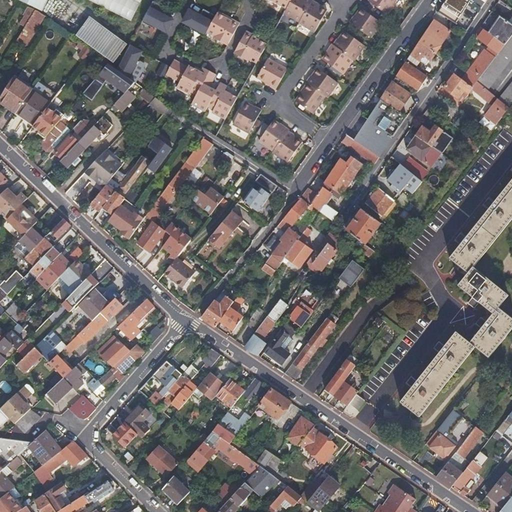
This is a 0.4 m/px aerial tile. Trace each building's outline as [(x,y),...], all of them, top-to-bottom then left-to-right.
[(7,7),(12,10),(17,2),(11,0),(7,0),(6,4),(7,7)] [(47,0),(15,0),(42,12),(47,0)] [(87,0),(131,21),(141,0),(87,0)] [(291,0),(287,8),(284,12),(300,21),(299,22),(315,31),(327,9),(319,5),(319,4),(313,0),(291,0)] [(368,0),(369,0),(386,13),(387,13),(396,0),(368,0)] [(481,9),(481,8),(470,1),(470,0),(446,0),(438,12),(456,24),(468,6),(478,13),(481,9)] [(481,8),(486,0),(470,0),(470,1),(481,8)] [(165,8),(152,1),(141,22),(152,28),(154,26),(166,32),(171,23),(172,20),(169,18),(161,14),(165,8)] [(382,22),(381,21),(361,7),(355,15),(354,14),(349,21),(372,37),(374,33),(382,22)] [(207,31),(215,16),(203,9),(199,15),(192,12),(189,10),(187,12),(182,22),(194,28),(193,30),(204,36),(207,31)] [(38,11),(35,10),(32,15),(41,21),(44,16),(38,11)] [(226,14),(218,10),(215,16),(207,31),(215,35),(222,38),(221,40),(228,44),(240,21),(232,18),(232,20),(225,16),(226,14)] [(505,45),(511,35),(511,12),(506,21),(491,11),(480,26),(484,29),(505,45)] [(75,34),(112,61),(126,41),(89,16),(75,34)] [(434,19),(419,41),(436,53),(451,31),(434,19)] [(28,22),(17,40),(26,46),(37,28),(28,22)] [(479,36),(484,29),(480,26),(476,33),(479,36)] [(472,87),(472,88),(477,82),(505,45),(484,29),(479,36),(478,38),(490,47),(492,48),(489,53),(487,51),(485,50),(462,80),(472,87)] [(250,57),(257,61),(266,45),(268,42),(260,37),(259,39),(253,36),(254,34),(246,30),(234,52),(242,56),(243,53),(250,57)] [(343,72),(354,58),(355,58),(365,44),(344,30),(339,38),(338,37),(333,43),(332,43),(327,49),(329,50),(323,58),(343,72)] [(488,90),(511,58),(511,36),(477,82),(479,84),(489,92),(490,91),(488,90)] [(436,53),(419,41),(407,59),(417,66),(420,61),(426,64),(430,59),(431,60),(436,53)] [(80,42),(79,42),(76,46),(81,50),(77,56),(83,60),(91,50),(83,44),(80,42)] [(141,52),(129,46),(117,69),(130,79),(137,65),(135,64),(141,52)] [(288,68),(268,57),(258,75),(270,82),(270,83),(277,87),(288,68)] [(407,59),(396,76),(418,91),(419,91),(425,86),(428,87),(432,80),(415,68),(417,66),(407,59)] [(4,60),(0,66),(10,73),(15,66),(4,60)] [(165,74),(179,82),(187,67),(173,60),(165,74)] [(213,110),(226,117),(238,95),(226,88),(228,84),(222,80),(217,88),(211,85),(217,72),(211,69),(204,66),(202,70),(189,63),(187,67),(179,82),(177,85),(190,92),(191,90),(198,93),(193,102),(206,109),(208,105),(214,108),(213,110)] [(313,111),(325,93),(327,95),(338,80),(317,66),(311,74),(310,73),(306,80),(307,80),(302,87),(303,88),(296,99),(313,111)] [(468,94),(472,87),(462,80),(455,74),(444,88),(458,99),(459,99),(461,100),(464,96),(465,98),(468,94)] [(32,89),(14,76),(13,77),(0,97),(0,99),(17,112),(32,90),(32,89)] [(418,91),(396,76),(380,100),(399,112),(411,95),(418,92),(418,91)] [(32,90),(17,112),(26,119),(25,121),(28,124),(29,121),(34,125),(47,107),(50,104),(57,95),(38,81),(32,89),(32,90)] [(477,82),(472,88),(493,104),(485,113),(497,123),(509,108),(510,108),(497,98),(491,93),(489,92),(479,84),(477,82)] [(511,82),(499,99),(509,107),(511,103),(511,82)] [(155,98),(144,89),(140,93),(150,103),(155,98)] [(135,97),(128,90),(114,105),(121,112),(135,97)] [(170,108),(166,106),(155,98),(150,103),(165,115),(170,108)] [(0,99),(0,103),(15,114),(17,112),(0,99)] [(254,105),(245,100),(234,122),(250,131),(262,108),(255,104),(254,105)] [(380,100),(354,140),(355,141),(379,157),(406,117),(399,112),(380,100)] [(34,125),(33,127),(39,132),(38,133),(45,139),(55,126),(64,116),(61,113),(56,109),(54,112),(47,107),(34,125)] [(176,112),(170,108),(165,115),(171,119),(176,112)] [(64,116),(55,126),(62,132),(76,115),(69,110),(67,113),(64,116)] [(17,112),(15,114),(25,121),(26,119),(17,112)] [(186,119),(176,112),(171,119),(181,126),(186,119)] [(296,132),(289,127),(290,126),(284,122),(283,123),(275,117),(260,137),(275,148),(274,149),(289,159),(303,139),(295,133),(296,132)] [(83,137),(96,123),(94,121),(86,122),(78,130),(81,133),(80,134),(83,137)] [(78,143),(84,149),(100,133),(96,129),(99,126),(96,123),(83,137),(79,142),(78,143)] [(433,146),(443,132),(444,131),(436,125),(431,132),(423,126),(417,135),(433,146)] [(45,139),(39,146),(50,155),(55,149),(66,136),(62,132),(55,126),(45,139)] [(443,132),(433,146),(442,153),(443,154),(454,138),(446,133),(445,134),(443,132)] [(464,132),(463,132),(458,140),(466,145),(471,138),(467,135),(464,132)] [(432,167),(442,153),(433,146),(417,135),(407,150),(432,167)] [(55,153),(62,160),(78,143),(79,142),(72,136),(55,153)] [(195,168),(213,144),(204,137),(152,208),(147,216),(154,221),(185,179),(194,167),(195,168)] [(157,137),(149,147),(158,154),(159,154),(148,169),(155,173),(173,150),(157,137)] [(479,145),(471,138),(466,145),(474,151),(479,145)] [(379,157),(355,141),(350,148),(374,165),(379,157)] [(62,160),(60,161),(66,168),(84,149),(78,143),(62,160)] [(106,149),(102,154),(108,159),(110,157),(122,167),(124,163),(106,149)] [(132,170),(118,188),(120,189),(125,193),(149,161),(144,157),(149,151),(147,150),(132,170)] [(223,170),(233,157),(226,152),(225,153),(216,164),(223,170)] [(84,173),(92,179),(94,176),(106,186),(122,167),(110,157),(108,159),(102,154),(95,161),(84,173)] [(341,160),(333,171),(352,185),(354,182),(352,181),(362,166),(354,159),(355,157),(353,156),(347,164),(341,160)] [(408,157),(402,165),(421,180),(426,174),(420,169),(421,167),(408,157)] [(48,174),(56,165),(51,161),(43,169),(48,174)] [(421,180),(402,165),(400,164),(387,180),(392,184),(390,186),(399,193),(404,187),(413,193),(422,181),(421,180)] [(202,173),(195,168),(194,167),(185,179),(194,185),(202,173)] [(333,171),(318,194),(312,203),(311,205),(314,207),(318,210),(332,220),(337,213),(332,209),(334,206),(328,202),(333,195),(339,199),(348,186),(350,188),(352,185),(333,171)] [(84,173),(82,175),(90,181),(92,179),(84,173)] [(255,180),(273,192),(277,185),(261,173),(255,180)] [(94,176),(92,179),(104,188),(106,186),(94,176)] [(205,194),(211,186),(214,182),(206,177),(197,188),(205,194)] [(511,179),(494,202),(489,208),(467,237),(462,243),(449,258),(468,273),(458,285),(472,296),(478,301),(483,305),(492,312),(486,320),(481,326),(466,345),(455,336),(446,346),(441,352),(417,380),(412,387),(401,400),(419,416),(477,347),(488,357),(500,342),(511,327),(511,318),(498,307),(508,295),(498,287),(473,267),(511,218),(511,179)] [(104,188),(91,204),(100,211),(102,210),(103,207),(115,192),(106,186),(104,188)] [(217,206),(225,196),(211,186),(205,194),(197,188),(191,197),(212,212),(217,206)] [(243,201),(258,212),(271,194),(262,187),(258,192),(253,188),(243,201)] [(318,194),(308,187),(302,195),(301,197),(311,205),(312,203),(318,194)] [(9,195),(13,192),(12,192),(8,188),(0,195),(0,204),(3,207),(1,209),(10,217),(19,208),(21,206),(18,203),(9,195)] [(115,192),(103,207),(113,215),(120,205),(124,199),(121,196),(117,193),(120,189),(118,188),(115,192)] [(394,200),(379,188),(375,194),(372,197),(367,204),(368,205),(364,211),(378,220),(381,216),(382,216),(394,201),(394,200)] [(27,199),(21,193),(18,197),(13,192),(9,195),(18,203),(21,206),(26,199),(27,199)] [(225,197),(220,203),(224,206),(229,200),(225,197)] [(312,211),(314,207),(311,205),(301,197),(278,225),(287,232),(281,239),(283,241),(281,243),(266,263),(276,270),(282,262),(283,261),(285,257),(300,236),(307,227),(303,224),(297,233),(290,228),(298,218),(301,220),(305,214),(303,212),(307,208),(312,211)] [(489,208),(494,202),(489,198),(484,204),(489,208)] [(120,233),(129,239),(144,220),(135,213),(133,215),(130,212),(120,205),(113,215),(111,217),(108,221),(117,228),(122,231),(120,233)] [(133,215),(135,213),(142,208),(138,205),(130,212),(133,215)] [(26,211),(21,206),(19,208),(10,217),(8,220),(25,236),(32,227),(37,222),(32,217),(33,215),(27,210),(26,211)] [(103,207),(102,210),(111,217),(113,215),(103,207)] [(364,211),(363,209),(347,231),(359,240),(364,244),(366,245),(382,223),(378,220),(364,211)] [(232,211),(209,239),(220,247),(243,219),(232,211)] [(36,266),(53,247),(47,241),(51,238),(55,242),(70,225),(63,219),(44,239),(32,252),(32,253),(27,257),(28,258),(36,266)] [(154,221),(137,242),(150,252),(161,237),(167,242),(172,236),(166,231),(165,230),(156,223),(154,221)] [(185,247),(191,239),(171,224),(166,231),(172,236),(178,241),(185,247)] [(20,241),(32,253),(32,252),(44,239),(32,227),(25,236),(20,241)] [(285,257),(283,261),(286,263),(289,260),(300,268),(313,250),(303,243),(312,231),(307,227),(300,236),(285,257)] [(462,243),(467,237),(461,232),(457,238),(462,243)] [(332,235),(329,233),(306,264),(317,273),(319,271),(320,272),(322,271),(340,247),(338,245),(340,242),(332,237),(332,235)] [(175,259),(177,257),(185,247),(178,241),(172,236),(167,242),(164,244),(174,251),(172,253),(170,255),(175,259)] [(364,244),(359,240),(355,244),(361,248),(364,244)] [(162,247),(172,253),(174,251),(164,244),(162,247)] [(372,260),(377,253),(366,245),(364,244),(361,248),(359,250),(372,260)] [(60,254),(62,252),(55,245),(53,247),(60,254)] [(20,256),(22,253),(15,246),(10,251),(17,258),(20,256)] [(61,255),(60,254),(53,247),(36,266),(33,269),(32,269),(39,276),(45,270),(45,271),(61,255)] [(74,261),(77,259),(83,252),(78,248),(69,256),(74,261)] [(25,261),(28,258),(27,257),(22,253),(20,256),(25,261)] [(372,260),(384,269),(389,262),(387,260),(377,253),(372,260)] [(71,265),(61,255),(45,271),(45,270),(39,276),(37,278),(48,289),(56,280),(62,274),(71,265)] [(175,259),(163,274),(182,288),(195,272),(177,257),(175,259)] [(91,275),(92,274),(77,259),(74,261),(71,265),(62,274),(67,280),(62,286),(71,295),(91,275)] [(365,269),(352,260),(340,275),(353,285),(365,269)] [(266,263),(265,263),(262,268),(272,275),(276,270),(266,263)] [(32,269),(30,271),(37,278),(39,276),(32,269)] [(0,285),(0,286),(8,294),(25,277),(17,270),(11,276),(7,281),(6,280),(0,285)] [(56,280),(62,286),(67,280),(62,274),(56,280)] [(99,283),(91,275),(71,295),(62,304),(70,312),(99,283)] [(116,298),(119,295),(113,289),(104,299),(95,290),(75,310),(80,314),(84,309),(94,319),(116,298)] [(289,318),(301,327),(313,311),(317,306),(325,296),(319,291),(313,298),(317,301),(311,309),(302,302),(301,303),(298,307),(296,305),(289,313),(292,315),(289,318)] [(244,299),(238,295),(231,305),(237,309),(244,299)] [(478,301),(472,296),(468,302),(474,306),(478,301)] [(217,309),(223,301),(218,297),(211,304),(217,309)] [(123,306),(116,298),(94,319),(89,324),(80,332),(68,344),(64,348),(69,354),(83,341),(85,343),(123,306)] [(129,338),(131,340),(141,331),(136,326),(142,321),(141,320),(156,307),(147,299),(118,326),(129,338)] [(280,299),(245,347),(258,355),(263,349),(267,343),(263,339),(267,334),(289,305),(280,299)] [(211,304),(202,317),(216,327),(220,321),(230,307),(231,306),(223,301),(217,309),(211,304)] [(5,312),(16,322),(23,315),(13,304),(12,304),(5,312)] [(244,317),(230,307),(220,321),(234,331),(244,317)] [(246,326),(258,308),(257,308),(246,325),(246,326)] [(263,312),(258,308),(246,326),(252,329),(263,312)] [(85,319),(89,324),(94,319),(84,309),(80,314),(85,319)] [(293,362),(300,368),(309,356),(310,357),(323,340),(328,333),(334,325),(333,325),(338,318),(331,313),(329,316),(293,362)] [(475,322),(481,326),(486,320),(480,316),(475,322)] [(378,317),(374,322),(379,326),(383,321),(378,317)] [(76,327),(80,332),(89,324),(85,319),(76,327)] [(285,324),(264,351),(281,364),(289,354),(280,347),(288,336),(290,337),(295,331),(285,324)] [(152,341),(162,332),(157,326),(147,335),(149,338),(152,341)] [(0,367),(6,362),(2,357),(12,346),(17,351),(23,344),(19,339),(11,331),(1,341),(0,342),(0,367)] [(52,331),(45,338),(54,347),(61,340),(52,331)] [(99,351),(114,366),(130,351),(115,336),(99,351)] [(35,347),(42,355),(49,362),(57,354),(64,348),(68,344),(63,339),(61,340),(54,347),(45,338),(36,346),(35,347)] [(35,347),(29,340),(19,351),(25,357),(35,347)] [(437,349),(441,352),(446,346),(441,342),(440,341),(435,347),(437,349)] [(115,367),(121,373),(144,352),(140,347),(137,344),(130,351),(114,366),(115,367)] [(25,357),(17,365),(24,372),(42,355),(35,347),(25,357)] [(210,369),(221,355),(212,348),(204,360),(208,363),(206,366),(209,368),(210,369)] [(57,354),(49,362),(60,374),(64,378),(72,370),(57,354)] [(333,395),(333,394),(343,381),(348,375),(355,366),(346,359),(343,363),(339,368),(324,389),(333,395)] [(153,375),(165,386),(158,393),(156,390),(155,391),(156,391),(149,398),(156,405),(169,390),(182,375),(182,374),(167,361),(153,375)] [(284,373),(292,379),(300,368),(293,362),(284,373)] [(86,370),(79,363),(72,370),(64,378),(72,387),(75,390),(84,383),(79,377),(86,370)] [(195,367),(191,364),(182,374),(182,375),(186,378),(195,367)] [(116,377),(119,382),(124,376),(121,373),(115,367),(111,371),(98,383),(93,378),(87,385),(97,395),(116,377)] [(190,381),(199,370),(195,367),(186,378),(182,375),(169,390),(172,392),(164,401),(169,405),(172,402),(190,381)] [(216,395),(225,384),(211,371),(198,388),(202,391),(212,400),(216,395)] [(64,378),(60,374),(49,384),(53,388),(64,378)] [(410,385),(412,387),(417,380),(415,379),(412,376),(407,382),(410,385)] [(239,383),(231,377),(230,379),(238,385),(239,383)] [(47,393),(45,395),(47,397),(49,395),(56,402),(72,387),(64,378),(53,388),(47,393)] [(264,383),(255,378),(248,386),(245,391),(243,394),(249,399),(254,392),(257,394),(265,384),(264,383)] [(243,394),(245,391),(238,385),(230,379),(225,384),(216,395),(232,407),(241,396),(243,394)] [(198,388),(190,381),(172,402),(180,409),(193,393),(198,388)] [(333,394),(348,405),(349,404),(356,394),(358,392),(343,381),(333,394)] [(26,383),(0,406),(0,425),(9,418),(15,424),(29,411),(30,409),(25,403),(28,401),(26,399),(34,391),(33,388),(29,384),(26,383)] [(202,391),(198,388),(193,393),(199,398),(202,394),(200,393),(202,391)] [(277,419),(290,402),(271,389),(259,406),(277,419)] [(356,394),(349,404),(358,410),(365,401),(358,395),(356,394)] [(83,395),(69,408),(78,417),(84,420),(87,417),(95,409),(83,395)] [(142,405),(125,422),(142,438),(149,430),(142,423),(150,413),(142,405)] [(195,420),(202,413),(196,408),(190,415),(195,420)] [(453,409),(425,444),(445,460),(458,443),(452,438),(453,436),(451,434),(464,418),(453,409)] [(40,418),(30,410),(15,424),(23,434),(40,418)] [(511,410),(496,430),(502,435),(511,422),(511,410)] [(239,420),(228,412),(212,432),(230,444),(232,441),(247,422),(247,421),(241,417),(239,420)] [(313,428),(314,426),(301,417),(287,438),(298,445),(300,443),(313,428)] [(476,427),(456,452),(464,458),(483,433),(476,427)] [(336,448),(313,428),(300,443),(324,463),(336,448)] [(54,456),(62,450),(45,430),(32,442),(28,446),(44,464),(54,456)] [(192,468),(197,472),(214,452),(214,453),(218,448),(230,456),(230,459),(235,463),(238,462),(245,467),(244,468),(252,474),(257,469),(260,466),(252,460),(238,450),(230,444),(212,432),(210,434),(208,437),(204,442),(202,443),(199,447),(186,463),(192,468)] [(204,433),(198,440),(202,443),(204,442),(208,437),(204,433)] [(511,442),(502,435),(498,441),(507,448),(511,442)] [(28,446),(32,442),(0,438),(0,454),(6,461),(4,463),(5,463),(0,468),(0,467),(0,473),(1,472),(1,471),(2,470),(3,470),(7,466),(11,463),(18,456),(28,446)] [(198,440),(197,438),(193,442),(199,447),(202,443),(198,440)] [(74,465),(87,455),(78,445),(73,441),(62,450),(54,456),(44,464),(34,472),(43,485),(47,481),(53,478),(49,472),(56,467),(67,458),(74,465)] [(232,441),(230,444),(238,450),(240,447),(232,441)] [(148,458),(154,464),(166,475),(176,463),(165,452),(159,446),(148,458)] [(252,460),(260,466),(262,467),(274,476),(280,469),(285,463),(262,446),(252,460)] [(471,462),(453,485),(455,486),(453,488),(458,491),(459,490),(461,491),(460,493),(464,496),(469,489),(466,486),(471,479),(483,465),(479,462),(486,453),(481,449),(471,462)] [(456,452),(449,461),(456,467),(464,458),(456,452)] [(0,473),(0,496),(1,498),(8,492),(14,487),(15,487),(5,476),(11,471),(12,471),(23,461),(18,456),(11,463),(7,466),(3,470),(2,470),(1,471),(1,472),(0,473)] [(449,461),(436,477),(451,487),(463,472),(456,467),(449,461)] [(239,506),(259,484),(268,492),(272,487),(281,494),(288,487),(283,483),(274,476),(262,467),(260,466),(257,469),(252,474),(244,484),(242,486),(230,499),(235,503),(239,506)] [(362,484),(370,474),(363,468),(355,477),(362,484)] [(289,476),(280,469),(274,476),(283,483),(289,476)] [(504,507),(511,496),(511,480),(504,473),(487,494),(504,507)] [(339,485),(328,475),(321,484),(307,502),(314,508),(316,510),(339,485)] [(174,476),(164,488),(179,504),(190,492),(174,476)] [(244,484),(238,479),(230,488),(226,484),(213,498),(223,507),(230,499),(242,486),(244,484)] [(301,497),(307,502),(321,484),(315,479),(301,497)] [(474,482),(471,479),(466,486),(469,489),(474,482)] [(105,495),(114,489),(109,482),(110,482),(109,481),(108,481),(108,480),(88,493),(88,492),(71,503),(57,511),(56,511),(70,511),(75,508),(76,509),(88,501),(88,502),(92,500),(94,502),(103,497),(104,499),(106,497),(105,495)] [(47,492),(52,489),(47,481),(43,485),(47,492)] [(57,511),(71,503),(64,491),(66,489),(61,482),(52,489),(47,492),(45,493),(57,511)] [(415,499),(393,484),(387,493),(390,495),(382,506),(380,504),(374,511),(416,511),(410,507),(415,499)] [(21,495),(14,487),(8,492),(14,499),(17,497),(21,495)] [(288,501),(294,506),(301,497),(288,487),(281,494),(275,501),(265,511),(273,511),(280,505),(280,504),(285,498),(288,501)] [(14,499),(8,492),(1,498),(0,498),(0,511),(17,511),(25,507),(17,497),(14,499)] [(36,500),(43,511),(56,511),(57,511),(45,493),(41,496),(36,500)] [(500,511),(511,511),(511,496),(504,507),(500,511)] [(218,511),(233,511),(239,506),(235,503),(230,499),(223,507),(218,511)]
